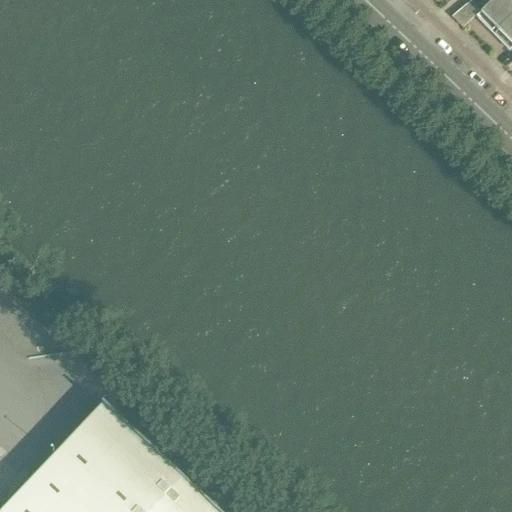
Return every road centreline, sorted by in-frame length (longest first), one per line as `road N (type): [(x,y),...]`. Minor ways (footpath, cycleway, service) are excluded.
road 1 (unknown): [(0,368),(50,375),(147,430),(240,511)]
road 2 (secondary): [(511,142),(362,0)]
